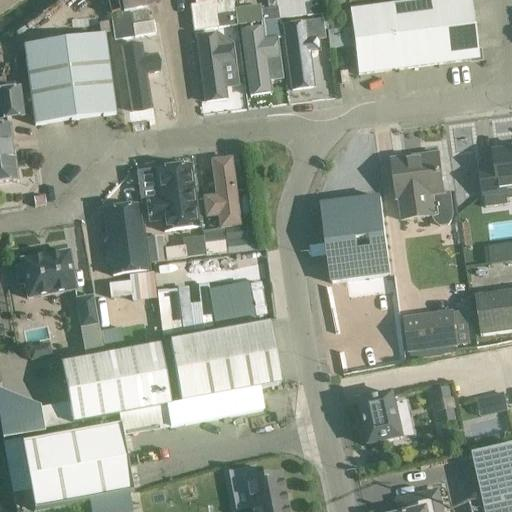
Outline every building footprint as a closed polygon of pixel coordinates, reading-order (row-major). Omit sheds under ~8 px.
[(324,15),(321,0),(274,0),(275,1),(267,2),(268,11),(259,12),(259,7),(233,11),(232,1),(188,7),(192,34),(306,17),(316,16),(324,15)] [(478,60),(470,0),(436,0),(349,11),(352,31),(328,33),(330,51),(354,48),(357,75),(478,60)] [(147,24),(146,13),(110,19),(114,42),(154,36),(152,23),(147,24)] [(315,39),(304,40),(302,22),(279,25),(286,92),(309,90),(306,56),(317,55),(315,39)] [(277,47),(266,48),(264,30),(241,32),(248,100),(271,97),(267,64),(278,63),(277,47)] [(235,52),(224,53),(222,35),(198,37),(205,105),(229,102),(225,69),(236,68),(235,52)] [(34,127),(115,116),(103,36),(23,47),(34,127)] [(155,62),(144,63),(142,47),(121,51),(131,115),(152,112),(147,79),(158,77),(155,62)] [(0,119),(22,117),(18,89),(0,91),(0,119)] [(0,183),(15,181),(8,127),(0,127),(0,183)] [(511,199),(511,152),(495,155),(497,167),(479,169),(482,198),(484,197),(486,209),(507,206),(506,201),(511,199)] [(403,221),(432,217),(435,224),(440,228),(449,227),(452,223),(453,217),(450,194),(443,195),(438,155),(393,161),(398,201),(400,201),(403,221)] [(206,216),(217,215),(219,226),(242,222),(234,162),(210,166),(215,199),(204,200),(206,216)] [(152,220),(163,218),(165,232),(196,228),(188,165),(157,169),(161,203),(150,204),(152,220)] [(380,197),(321,205),(332,285),(391,277),(380,197)] [(140,209),(101,214),(109,280),(149,275),(140,209)] [(205,258),(256,252),(253,228),(224,232),(225,243),(203,246),(205,258)] [(205,258),(203,246),(202,238),(182,241),(183,247),(163,250),(162,238),(145,240),(148,265),(205,258)] [(511,244),(488,248),(491,265),(511,262),(511,244)] [(27,300),(74,292),(67,254),(20,262),(21,268),(14,270),(17,286),(24,285),(27,300)] [(109,299),(130,297),(131,303),(154,300),(153,294),(150,275),(128,278),(129,283),(108,286),(109,299)] [(481,337),(511,333),(511,291),(475,297),(481,337)] [(159,347),(102,357),(92,297),(74,300),(84,361),(60,365),(68,407),(41,412),(44,430),(170,407),(159,347)] [(407,363),(454,354),(453,349),(458,348),(454,313),(403,319),(408,355),(406,355),(407,363)] [(268,326),(169,344),(180,404),(279,386),(268,326)] [(449,390),(434,393),(437,403),(451,400),(449,390)] [(402,440),(393,396),(360,403),(369,447),(402,440)] [(131,494),(133,494),(120,426),(22,444),(34,511),(92,501),(131,494)] [(511,511),(511,446),(472,456),(484,511),(511,511)] [(256,481),(254,469),(228,474),(232,493),(248,490),(252,511),(286,511),(280,476),(256,481)] [(121,511),(134,510),(131,494),(92,501),(93,511),(121,511)]
